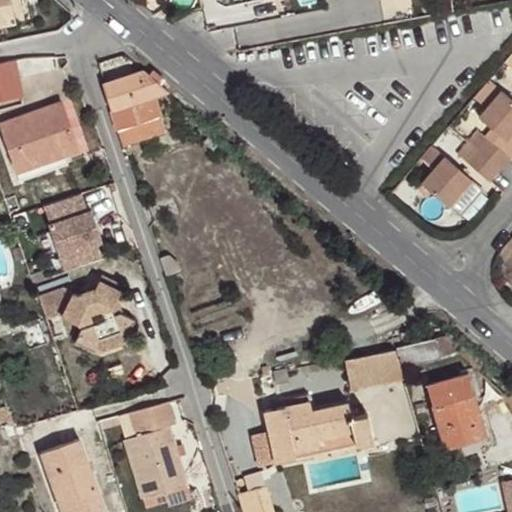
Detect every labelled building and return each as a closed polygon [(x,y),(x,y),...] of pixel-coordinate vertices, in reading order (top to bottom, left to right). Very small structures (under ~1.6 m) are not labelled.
[(0,0),(0,22),(16,19),(11,0),(0,0)] [(11,0),(16,19),(23,17),(19,0),(11,0)] [(0,29),(17,26),(16,19),(0,22),(0,29)] [(37,56),(27,57),(30,76),(59,69),(57,56),(37,56)] [(27,57),(15,60),(19,81),(31,79),(30,76),(27,57)] [(15,60),(0,63),(0,99),(22,95),(19,81),(15,60)] [(104,84),(102,85),(117,131),(141,122),(145,137),(166,129),(155,96),(169,91),(159,82),(163,77),(153,69),(149,74),(145,70),(104,84)] [(475,97),(487,108),(502,90),(490,80),(475,97)] [(478,131),(469,142),(500,169),(511,155),(511,145),(505,140),(511,132),(511,99),(502,90),(487,108),(479,117),(491,128),(495,131),(488,139),(484,136),(478,131)] [(61,102),(0,123),(0,124),(9,150),(18,146),(26,169),(79,150),(61,102)] [(141,122),(117,131),(122,146),(145,137),(141,122)] [(488,139),(495,131),(491,128),(484,136),(488,139)] [(303,136),(319,149),(325,142),(308,130),(303,136)] [(220,142),(211,134),(205,142),(213,150),(220,142)] [(490,181),(500,169),(469,142),(458,154),(490,181)] [(432,145),(420,158),(434,170),(422,184),(432,191),(449,206),(472,180),(432,145)] [(9,150),(16,172),(26,169),(18,146),(9,150)] [(472,180),(449,206),(459,216),(482,189),(472,180)] [(432,191),(422,184),(418,190),(426,197),(432,191)] [(80,192),(38,205),(59,272),(102,259),(80,192)] [(511,236),(501,249),(498,253),(505,259),(511,251),(511,236)] [(169,254),(160,258),(166,276),(181,271),(178,262),(169,254)] [(30,275),(33,282),(44,279),(42,271),(30,275)] [(100,280),(97,284),(118,294),(120,289),(100,280)] [(38,297),(45,318),(59,313),(81,325),(92,321),(90,315),(101,310),(105,320),(82,329),(76,341),(97,351),(99,345),(119,338),(125,341),(134,321),(121,314),(114,316),(112,308),(116,299),(118,294),(97,284),(95,290),(78,296),(63,289),(38,297)] [(116,299),(112,308),(114,316),(121,314),(116,299)] [(435,337),(435,339),(396,348),(397,349),(400,366),(466,347),(451,334),(435,337)] [(99,345),(97,351),(125,341),(119,338),(99,345)] [(400,366),(395,350),(345,360),(351,387),(404,377),(400,366)] [(467,373),(427,385),(445,447),(485,436),(467,373)] [(169,401),(119,416),(121,424),(141,495),(184,483),(177,456),(168,425),(175,423),(169,401)] [(309,402),(294,405),(296,415),(311,412),(309,402)] [(268,432),(275,462),(296,458),(294,451),(320,445),(321,453),(355,445),(373,441),(367,415),(350,418),(348,403),(311,412),(296,415),(294,405),(263,411),(268,432)] [(119,416),(99,421),(102,429),(121,424),(119,416)] [(184,454),(175,423),(168,425),(177,456),(184,454)] [(258,466),(275,462),(268,432),(251,435),(258,466)] [(485,436),(445,447),(448,457),(488,446),(485,436)] [(101,511),(106,510),(80,439),(42,453),(64,511),(84,504),(86,511),(101,511)] [(294,451),(296,458),(321,453),(320,445),(294,451)] [(184,483),(141,495),(144,506),(188,494),(184,483)] [(273,511),(264,485),(238,493),(244,511),(273,511)]
